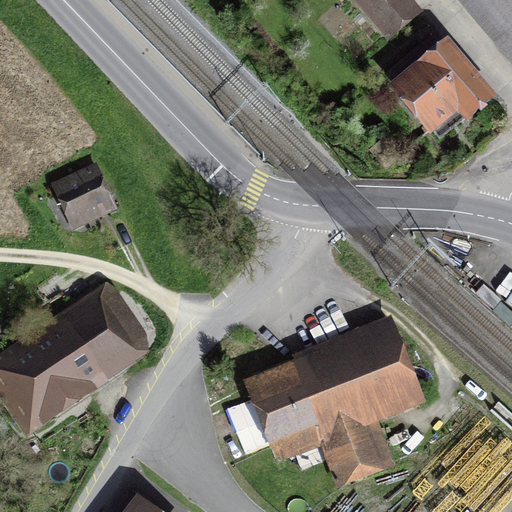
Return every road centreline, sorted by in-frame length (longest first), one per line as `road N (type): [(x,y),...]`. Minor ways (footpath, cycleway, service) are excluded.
road 1 (unclassified): [(86,511),(190,350),(283,258),(303,205)]
road 2 (primary): [(62,0),(231,174),(303,205)]
road 3 (track): [(415,424),(446,396),(428,345),(388,310),(283,258)]
road 4 (track): [(205,334),(156,297),(61,267),(0,264)]
road 5 (primary): [(303,205),(427,208),(500,220)]
